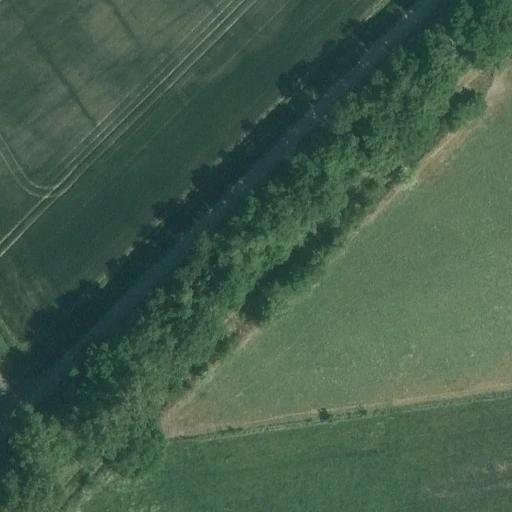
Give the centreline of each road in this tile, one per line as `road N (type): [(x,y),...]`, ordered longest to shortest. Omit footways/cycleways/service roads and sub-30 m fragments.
road 1 (track): [(34,511),(511,39)]
road 2 (unclassified): [(0,414),(422,0)]
